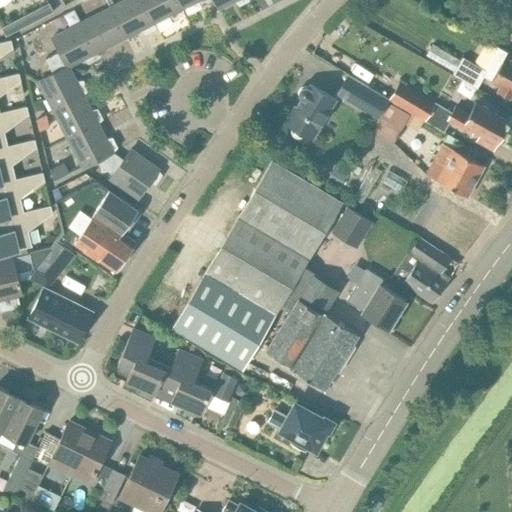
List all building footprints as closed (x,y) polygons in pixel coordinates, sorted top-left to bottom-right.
[(153,21),(154,20),(143,0),(120,0),(110,5),(125,35),(140,28),(145,33),(155,28),(153,21)] [(182,6),(183,6),(179,0),(143,0),(154,20),(169,13),(174,19),(183,14),(182,6)] [(37,8),(41,17),(53,11),(49,2),(37,8)] [(81,20),(97,50),(125,35),(110,5),(81,20)] [(29,23),(41,17),(37,8),(25,14),(29,23)] [(17,29),(29,23),(25,14),(13,20),(17,29)] [(5,35),(17,29),(13,20),(1,26),(5,35)] [(97,57),(96,50),(97,50),(81,20),(51,35),(59,50),(45,58),(52,72),(68,65),(83,57),(88,62),(97,57)] [(479,20),(475,31),(496,39),(500,27),(479,20)] [(0,76),(19,72),(19,71),(0,75),(0,55),(12,47),(13,47),(11,38),(0,40),(0,76)] [(461,56),(460,58),(453,72),(476,85),(485,71),(492,75),(490,79),(499,84),(497,88),(508,95),(511,91),(511,52),(499,46),(485,69),(461,56)] [(68,65),(52,72),(37,80),(53,110),(83,94),(82,93),(87,89),(82,80),(76,81),(68,65)] [(0,111),(27,105),(27,104),(0,110),(0,94),(20,80),(21,80),(19,72),(0,76),(0,111)] [(377,119),(388,99),(347,74),(336,93),(377,119)] [(388,99),(425,120),(435,102),(400,80),(388,99)] [(285,120),(291,124),(291,128),(291,129),(291,131),(292,133),(293,135),(295,136),(297,136),(300,137),(302,136),(304,136),(306,134),(306,133),(312,137),(335,98),(310,82),(308,85),(307,85),(306,84),(304,84),(303,85),(300,86),(300,87),(299,88),(298,90),(298,91),(299,94),(299,96),(301,97),(296,106),(294,105),(285,120)] [(83,94),(53,110),(67,138),(97,122),(102,117),(97,109),(91,110),(83,94)] [(388,99),(377,119),(378,119),(372,128),(393,141),(404,122),(417,130),(423,120),(424,121),(425,120),(388,99)] [(481,103),(475,100),(469,112),(454,105),(451,111),(435,102),(425,120),(442,130),(448,120),(470,132),(472,128),(495,140),(508,118),(489,107),(488,105),(484,103),(481,103)] [(0,146),(35,139),(34,137),(7,144),(4,130),(28,113),(29,113),(27,105),(0,111),(0,146)] [(97,122),(67,138),(82,167),(93,161),(113,151),(112,150),(117,146),(112,137),(106,138),(97,122)] [(0,181),(42,172),(42,171),(15,177),(12,163),(36,146),(35,139),(0,146),(0,181)] [(442,141),(425,172),(466,194),(483,163),(442,141)] [(113,151),(93,161),(112,174),(109,178),(137,197),(149,180),(155,182),(161,174),(157,168),(158,167),(130,147),(123,158),(113,151)] [(271,157),(171,325),(242,368),(343,200),(271,157)] [(64,160),(49,168),(55,179),(70,172),(64,160)] [(335,165),(325,182),(338,189),(348,172),(335,165)] [(114,270),(134,241),(124,234),(140,210),(138,208),(108,188),(97,179),(85,171),(52,189),(56,199),(64,230),(61,234),(73,241),(114,270)] [(42,172),(0,181),(0,214),(23,209),(20,196),(43,179),(44,179),(42,172)] [(23,209),(0,214),(0,252),(18,249),(18,248),(32,245),(29,230),(52,212),(50,204),(23,210),(23,209)] [(347,205),(331,230),(357,246),(373,221),(347,205)] [(441,250),(419,235),(391,277),(401,284),(403,282),(431,301),(449,275),(432,263),(441,250)] [(34,268),(29,276),(24,286),(32,289),(35,284),(41,286),(42,284),(48,286),(74,250),(57,236),(51,244),(34,268)] [(33,268),(34,268),(30,253),(12,257),(12,255),(0,258),(0,307),(0,310),(19,305),(17,294),(21,293),(16,272),(33,268)] [(405,298),(381,283),(384,279),(365,268),(346,299),(363,310),(388,325),(405,298)] [(77,340),(91,311),(47,289),(43,287),(40,293),(29,316),(77,340)] [(324,386),(358,332),(323,310),(322,312),(303,299),(271,350),(291,363),(290,365),(324,386)] [(155,391),(165,367),(144,358),(154,337),(132,328),(117,361),(131,367),(126,379),(141,385),(139,390),(149,394),(151,390),(155,391)] [(165,367),(155,391),(171,397),(171,398),(186,404),(184,409),(194,413),(196,408),(200,410),(211,387),(192,379),(201,358),(177,347),(168,369),(165,367)] [(228,398),(236,377),(222,372),(214,392),(228,398)] [(0,429),(2,430),(21,392),(10,386),(8,390),(0,385),(0,429)] [(21,392),(2,430),(17,438),(11,451),(20,454),(7,482),(0,480),(0,479),(0,487),(15,494),(28,467),(38,446),(26,441),(43,407),(30,400),(32,397),(21,392)] [(232,396),(221,421),(233,426),(244,401),(232,396)] [(274,408),(267,419),(280,426),(279,428),(293,436),(291,440),(304,448),(307,443),(314,448),(326,427),(328,429),(333,420),(323,415),(322,417),(294,401),(286,415),(274,408)] [(89,481),(110,439),(69,419),(60,438),(64,440),(52,463),(89,481)] [(151,511),(157,511),(177,473),(138,454),(118,495),(151,511)] [(28,467),(15,494),(31,500),(43,474),(28,467)] [(112,467),(98,497),(111,503),(125,473),(112,467)] [(232,511),(271,511),(259,505),(256,510),(240,501),(239,504),(228,498),(223,507),(232,511)]
